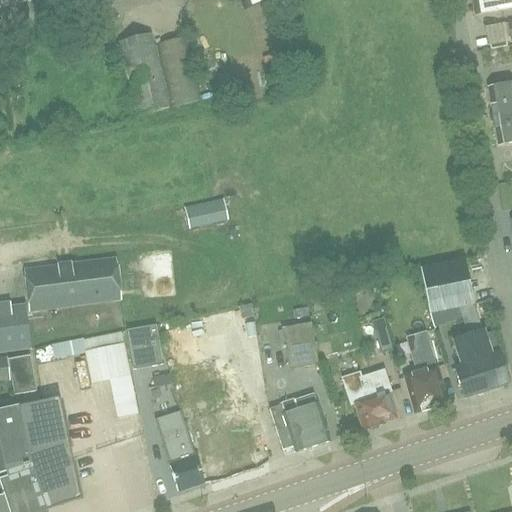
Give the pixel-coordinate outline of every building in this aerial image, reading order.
[(0,0),(0,10),(20,5),(18,0),(0,0)] [(511,0),(471,0),(474,16),(511,9),(511,8),(511,0)] [(136,117),(168,109),(149,36),(118,43),(136,117)] [(171,109),(201,102),(185,39),(155,46),(171,109)] [(200,75),(218,73),(216,55),(198,57),(200,75)] [(511,85),(487,90),(491,117),(511,113),(511,85)] [(511,113),(491,117),(496,148),(511,144),(511,113)] [(189,232),(227,223),(222,200),(183,209),(189,232)] [(27,314),(119,302),(114,260),(70,266),(70,265),(57,266),(57,268),(22,273),(27,314)] [(419,270),(428,316),(455,310),(471,306),(462,261),(419,270)] [(160,279),(163,302),(178,300),(175,277),(160,279)] [(0,354),(29,350),(23,307),(0,310),(0,354)] [(161,330),(166,345),(197,336),(192,321),(161,330)] [(288,371),(318,366),(310,325),(281,330),(288,371)] [(132,370),(162,366),(155,327),(126,332),(132,370)] [(374,333),(380,354),(391,351),(385,330),(374,333)] [(403,379),(414,416),(447,406),(425,332),(406,338),(412,357),(410,357),(415,375),(403,379)] [(464,399),(508,385),(498,357),(492,358),(489,350),(483,333),(458,342),(453,343),(462,369),(455,371),(464,399)] [(123,345),(84,353),(91,386),(129,378),(123,345)] [(0,382),(9,382),(12,398),(36,393),(29,358),(6,362),(6,359),(0,359),(0,382)] [(186,368),(190,385),(217,378),(212,361),(186,368)] [(57,364),(42,366),(46,399),(62,397),(57,364)] [(79,364),(61,368),(67,389),(84,384),(79,364)] [(382,424),(394,420),(386,394),(390,394),(383,373),(362,380),(361,380),(359,374),(341,380),(344,390),(350,407),(354,406),(364,431),(367,430),(370,432),(377,430),(378,427),(382,425),(382,424)] [(207,384),(182,391),(187,408),(212,401),(207,384)] [(268,411),(275,432),(282,452),(292,449),(295,455),(329,443),(316,406),(312,397),(296,402),(299,411),(283,417),(279,407),(268,411)] [(244,398),(230,402),(246,460),(273,452),(263,414),(249,417),(244,398)] [(0,511),(44,511),(38,492),(58,489),(51,451),(42,403),(18,408),(0,411),(0,511)] [(210,434),(198,437),(206,463),(217,460),(220,471),(247,464),(231,406),(218,410),(223,429),(210,433),(210,434)] [(178,493),(203,485),(204,484),(196,460),(185,428),(160,437),(169,468),(178,493)]
